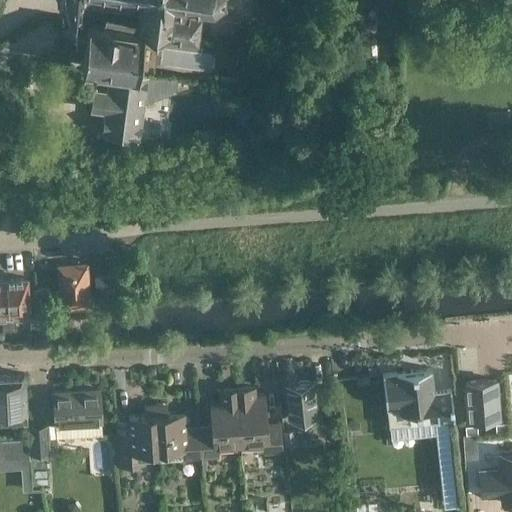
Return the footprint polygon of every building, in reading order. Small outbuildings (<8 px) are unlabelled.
[(88,0),(88,1),(91,1),(91,0),(102,0),(106,0),(103,25),(138,29),(139,24),(166,27),(165,34),(198,38),(201,11),(198,10),(199,1),(201,1),(201,0),(210,0),(211,2),(214,1),(213,0),(88,0)] [(84,66),(110,70),(164,77),(168,40),(159,39),(160,32),(138,29),(103,25),(89,23),(84,66)] [(333,76),(335,58),(317,56),(315,74),(333,76)] [(164,77),(110,70),(108,84),(99,83),(97,99),(106,100),(103,131),(139,135),(143,105),(176,92),(178,79),(164,77)] [(89,296),(86,264),(59,267),(63,305),(94,303),(93,295),(89,296)] [(98,290),(115,288),(114,274),(97,276),(98,290)] [(30,317),(27,277),(0,279),(0,318),(2,319),(3,330),(16,329),(15,318),(30,317)] [(34,287),(35,299),(50,298),(49,286),(34,287)] [(389,425),(430,421),(454,418),(450,389),(433,391),(430,367),(397,371),(383,373),(387,406),(389,425)] [(0,418),(27,417),(24,373),(0,374),(0,418)] [(496,379),(465,381),(468,419),(499,417),(498,407),(501,407),(500,390),(497,390),(496,379)] [(289,417),(317,414),(313,380),(285,383),(289,417)] [(255,394),(254,385),(236,386),(240,443),(262,441),(263,452),(282,450),(280,421),(267,422),(265,393),(255,394)] [(200,456),(219,455),(218,444),(240,443),(236,386),(218,388),(219,403),(209,404),(211,425),(198,426),(200,456)] [(31,453),(51,451),(50,438),(102,434),(98,388),(53,391),(56,423),(29,425),(30,436),(31,453)] [(119,466),(137,465),(136,450),(158,448),(155,402),(144,403),(144,413),(128,414),(129,431),(116,432),(119,466)] [(167,411),(166,402),(155,402),(158,448),(181,447),(181,458),(200,456),(198,426),(185,427),(184,410),(167,411)] [(509,422),(493,423),(494,436),(510,435),(509,422)] [(285,445),(296,444),(294,429),(283,430),(285,445)] [(31,455),(29,436),(6,438),(7,456),(31,455)] [(494,469),(479,470),(481,495),(501,493),(502,501),(502,502),(511,501),(511,453),(498,454),(500,469),(494,469)] [(33,484),(48,483),(47,468),(33,469),(33,484)] [(65,511),(79,511),(81,508),(76,501),(67,502),(64,510),(65,511)]
